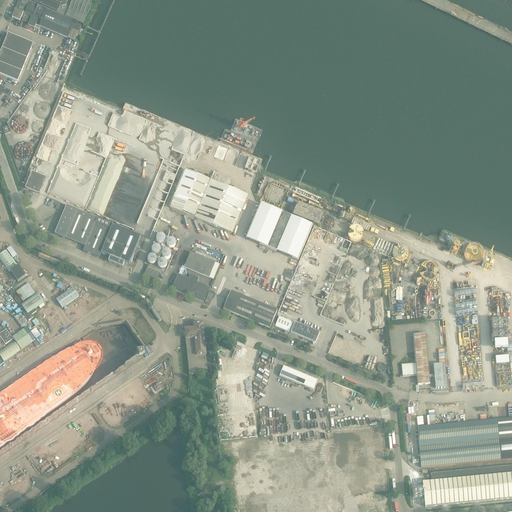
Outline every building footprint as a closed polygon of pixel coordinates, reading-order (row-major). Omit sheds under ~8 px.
[(24,0),(82,24),(83,25),(93,0),(24,0)] [(0,53),(0,74),(19,81),(33,43),(7,33),(0,53)] [(169,208),(233,234),(249,196),(185,170),(169,208)] [(33,192),(40,195),(47,178),(32,172),(25,189),(33,192)] [(246,240),(298,262),(313,226),(261,205),(246,240)] [(66,206),(55,234),(85,247),(83,251),(99,258),(101,254),(110,257),(108,262),(122,268),(124,263),(129,265),(141,237),(113,225),(111,230),(95,223),(97,219),(66,206)] [(161,245),(165,242),(170,249),(177,245),(172,237),(167,241),(162,234),(156,238),(161,245)] [(160,256),(168,260),(172,253),(164,248),(160,256)] [(11,272),(18,266),(7,250),(0,254),(0,259),(9,273),(11,272)] [(185,268),(209,278),(215,263),(191,253),(185,268)] [(155,255),(147,258),(150,265),(158,263),(155,255)] [(160,259),(157,267),(165,270),(168,262),(160,259)] [(18,282),(26,277),(18,266),(11,272),(18,282)] [(143,278),(156,283),(160,274),(147,268),(143,278)] [(172,290),(204,303),(210,288),(197,283),(199,278),(190,275),(189,279),(178,275),(172,290)] [(28,284),(21,289),(28,299),(35,293),(28,284)] [(80,295),(79,297),(73,288),(56,300),(62,308),(79,297),(80,298),(82,297),(80,295)] [(454,291),(453,291),(462,392),(463,392),(463,391),(484,389),(484,390),(485,390),(476,289),(475,289),(475,290),(454,291)] [(223,310),(270,329),(277,311),(231,291),(223,310)] [(205,303),(210,305),(214,295),(209,293),(205,303)] [(35,309),(44,303),(37,294),(21,305),(26,312),(28,314),(35,309)] [(35,309),(28,314),(26,312),(23,313),(29,321),(33,318),(32,315),(37,311),(35,309)] [(391,318),(396,318),(396,319),(404,319),(404,310),(391,310),(391,318)] [(207,374),(207,376),(211,376),(210,364),(207,365),(203,324),(201,324),(201,323),(198,322),(195,324),(195,325),(190,325),(191,329),(183,330),(183,335),(185,335),(189,375),(207,374)] [(290,334),(315,344),(319,334),(295,323),(290,334)] [(26,328),(12,338),(21,350),(35,340),(26,328)] [(6,330),(0,334),(0,336),(5,345),(13,340),(6,330)] [(415,364),(401,365),(402,377),(417,376),(418,385),(430,384),(429,378),(434,377),(435,389),(444,388),(442,364),(433,365),(434,375),(429,375),(425,334),(413,335),(415,364)] [(0,356),(4,362),(20,350),(14,341),(0,351),(0,356)] [(507,342),(494,342),(494,350),(508,350),(507,342)] [(496,366),(510,364),(508,356),(495,358),(496,366)] [(279,377),(313,391),(317,381),(283,367),(279,377)] [(511,418),(417,428),(421,468),(511,459),(511,418)] [(381,433),(281,443),(285,487),(385,478),(381,433)] [(432,482),(422,483),(425,507),(511,498),(511,466),(431,474),(432,482)]
